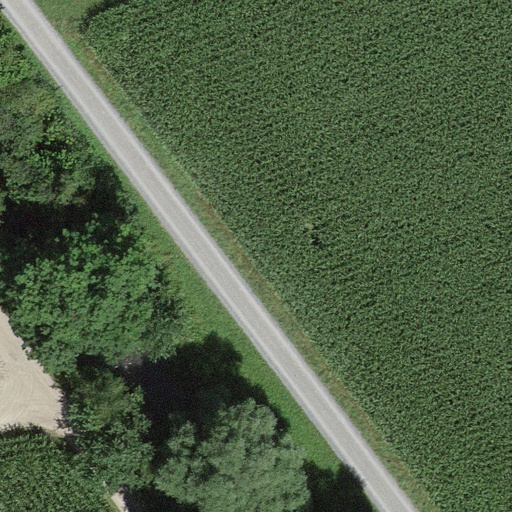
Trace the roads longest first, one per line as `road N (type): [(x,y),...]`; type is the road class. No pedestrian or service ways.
road 1 (track): [(382,511),(0,0)]
road 2 (track): [(38,394),(125,511)]
